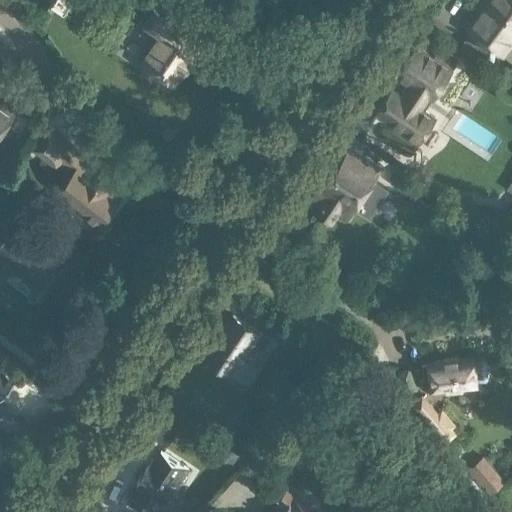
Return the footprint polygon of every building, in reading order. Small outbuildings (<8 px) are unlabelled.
[(511,0),(487,0),(467,32),(503,59),(511,47),(511,0)] [(144,23),(159,33),(140,60),(150,67),(150,72),(159,77),(163,76),(174,84),(201,44),(188,36),(189,34),(181,29),(180,30),(152,11),(144,23)] [(481,45),(461,32),(453,44),(473,57),(481,45)] [(425,108),(461,56),(442,44),(435,55),(412,39),(394,67),(393,69),(396,71),(395,73),(409,82),(402,92),(392,85),(374,113),(418,142),(436,115),(425,108)] [(0,132),(13,113),(0,104),(0,132)] [(114,209),(113,204),(120,196),(109,187),(93,173),(95,170),(70,150),(72,146),(48,127),(31,148),(54,166),(59,160),(72,170),(59,188),(83,207),(80,211),(98,224),(104,216),(108,216),(114,209)] [(0,147),(0,173),(15,151),(3,143),(0,147)] [(381,170),(345,146),(308,202),(318,209),(313,217),(329,227),(334,218),(345,225),(355,211),(367,218),(385,192),(372,184),(381,170)] [(400,168),(390,182),(404,191),(413,177),(400,168)] [(414,178),(407,188),(444,213),(451,203),(414,178)] [(0,215),(13,199),(0,188),(0,215)] [(508,241),(511,235),(511,215),(511,214),(497,230),(508,241)] [(40,286),(60,261),(13,222),(0,238),(0,277),(1,279),(11,267),(13,265),(40,286)] [(472,292),(482,293),(486,274),(477,272),(477,274),(476,274),(472,292)] [(251,346),(253,343),(263,349),(271,337),(262,331),(263,330),(229,308),(201,353),(213,361),(213,364),(218,367),(222,366),(234,374),(245,357),(243,356),(250,346),(251,346)] [(483,358),(472,359),(471,358),(422,363),(424,380),(420,380),(421,389),(458,385),(459,398),(463,401),(474,399),(477,396),(475,383),(474,383),(474,381),(486,380),(488,377),(486,361),(483,358)] [(0,397),(16,377),(3,366),(3,365),(0,362),(0,397)] [(437,413),(421,395),(411,405),(444,443),(455,434),(450,429),(454,425),(441,410),(437,413)] [(136,482),(138,483),(126,501),(142,511),(153,511),(162,499),(163,500),(174,484),(176,485),(187,468),(160,450),(153,460),(151,459),(145,468),(141,469),(137,475),(138,478),(136,482)] [(483,453),(468,467),(489,491),(505,476),(483,453)] [(313,511),(287,488),(278,498),(281,501),(272,511),(313,511)]
